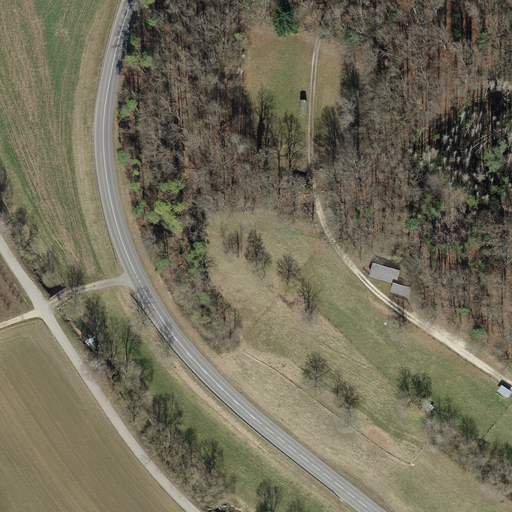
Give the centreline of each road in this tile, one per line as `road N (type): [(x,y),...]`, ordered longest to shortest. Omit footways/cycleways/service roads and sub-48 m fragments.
road 1 (secondary): [(132,0),(114,59),(106,131),(113,202),(137,278),(206,375),(372,511)]
road 2 (track): [(511,386),(364,281),(333,236),(314,178),(319,54),(335,9),(347,0)]
road 3 (track): [(0,235),(144,459),(194,511)]
road 4 (track): [(385,0),(368,72),(373,106),(398,157),(431,188),(511,217)]
road 5 (track): [(137,278),(69,293),(0,326)]
